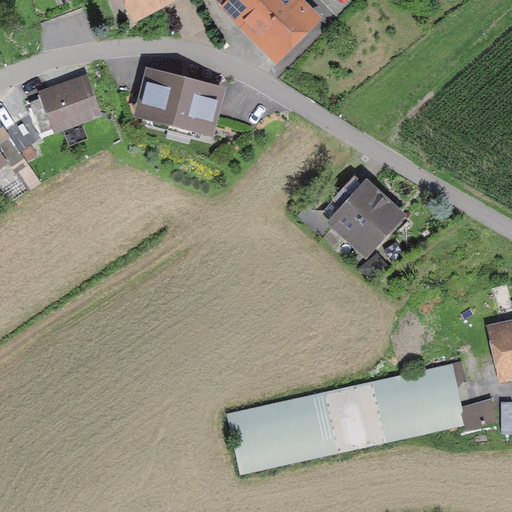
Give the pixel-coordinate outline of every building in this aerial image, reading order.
[(122,0),(134,20),(170,0),(122,0)] [(304,0),(225,0),(219,6),(277,63),(322,17),(304,0)] [(226,88),(144,64),(130,112),(212,135),(226,88)] [(38,90),(52,131),(101,114),(87,73),(38,90)] [(311,211),(361,257),(400,215),(350,169),(311,211)] [(511,262),(477,230),(433,278),(511,351),(511,262)] [(461,362),(227,415),(240,473),(461,422),(464,432),(499,424),(493,399),(462,406),(458,389),(465,382),(461,362)]
